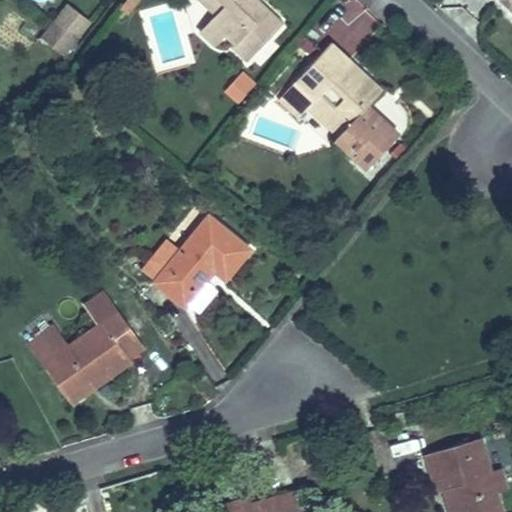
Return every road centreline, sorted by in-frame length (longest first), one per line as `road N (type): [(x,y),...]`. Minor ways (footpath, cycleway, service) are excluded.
road 1 (residential): [(0,488),(204,427),(283,387)]
road 2 (residential): [(511,95),(408,0)]
